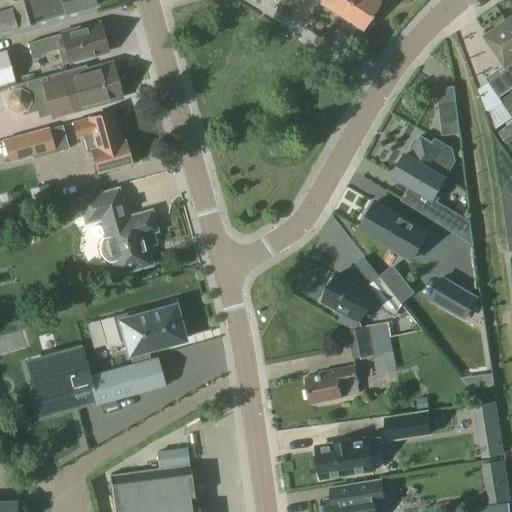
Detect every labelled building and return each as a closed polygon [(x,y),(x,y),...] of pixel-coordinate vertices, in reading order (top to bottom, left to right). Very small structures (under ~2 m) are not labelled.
[(16,0),(12,1),(19,28),(39,23),(38,20),(63,13),(64,13),(95,5),(93,0),(16,0)] [(340,14),(349,0),(318,0),(319,0),(340,14)] [(362,28),(379,2),(375,0),(349,0),(340,14),(362,28)] [(0,34),(17,29),(11,8),(0,11),(0,34)] [(111,47),(104,24),(99,23),(98,21),(34,39),(35,41),(32,42),(34,47),(36,46),(38,53),(56,48),(60,63),(106,51),(111,47)] [(511,31),(506,22),(486,35),(506,64),(495,71),(509,90),(511,88),(511,31)] [(0,85),(14,82),(5,51),(0,52),(0,85)] [(54,108),(59,107),(61,113),(120,96),(110,62),(85,69),(83,64),(14,84),(15,89),(10,90),(5,98),(8,107),(16,111),(21,110),(22,113),(36,109),(38,116),(55,112),(54,108)] [(499,98),(509,90),(495,71),(485,78),(499,98)] [(445,118),(458,116),(456,104),(444,105),(445,118)] [(119,142),(118,140),(110,111),(72,121),(76,136),(91,132),(95,147),(96,148),(119,142)] [(506,145),(511,140),(511,121),(497,132),(506,145)] [(31,159),(67,149),(61,126),(47,129),(47,127),(1,140),(7,163),(30,156),(31,159)] [(455,161),(452,149),(435,139),(433,143),(420,136),(419,139),(415,140),(411,147),(412,150),(410,153),(413,154),(410,158),(404,154),(392,175),(433,199),(445,178),(455,161)] [(96,148),(95,147),(90,149),(96,172),(130,163),(123,139),(118,140),(119,142),(96,148)] [(501,195),(511,197),(511,177),(500,185),(501,195)] [(37,207),(51,203),(46,185),(32,190),(37,207)] [(152,237),(151,232),(156,231),(151,215),(146,212),(125,218),(117,189),(79,200),(85,223),(100,219),(116,275),(151,265),(145,246),(152,237)] [(511,215),(511,197),(501,195),(504,217),(511,215)] [(360,229),(403,254),(408,245),(416,250),(427,231),(397,214),(396,216),(391,213),(392,211),(376,201),(360,229)] [(450,231),(473,245),(473,244),(471,227),(457,218),(450,231)] [(399,320),(413,318),(379,275),(363,288),(339,274),(324,301),(358,321),(366,307),(371,308),(373,303),(396,315),(399,320)] [(443,278),(430,298),(464,319),(477,298),(443,278)] [(176,298),(114,315),(126,355),(129,354),(131,361),(136,380),(168,371),(161,348),(190,340),(186,326),(187,325),(184,313),(182,314),(178,300),(176,300),(176,298)] [(377,375),(397,371),(387,323),(347,330),(353,359),(373,355),(377,375)] [(78,333),(18,350),(37,417),(91,402),(93,407),(141,394),(136,380),(131,361),(89,373),(78,333)] [(342,397),(359,394),(355,367),(320,373),(321,375),(304,378),(309,404),(342,398),(342,397)] [(481,388),(494,386),(492,373),(479,375),(481,388)] [(470,389),(481,388),(479,375),(461,378),(470,389)] [(418,410),(428,408),(427,397),(416,399),(418,410)] [(432,434),(428,410),(384,417),(388,441),(432,434)] [(380,438),(369,440),(350,442),(350,441),(347,441),(347,442),(346,443),(339,444),(338,444),(338,443),(335,443),(335,445),(317,448),(318,455),(318,456),(320,469),(322,477),(344,474),(345,477),(365,474),(364,470),(373,469),(371,453),(382,452),(380,438)] [(154,451),(155,470),(110,476),(114,511),(199,511),(198,501),(194,502),(187,448),(154,451)] [(375,511),(374,503),(384,501),(381,479),(331,487),(333,499),(325,500),(326,506),(322,507),(322,511),(375,511)] [(0,511),(14,511),(14,502),(0,502),(0,511)]
